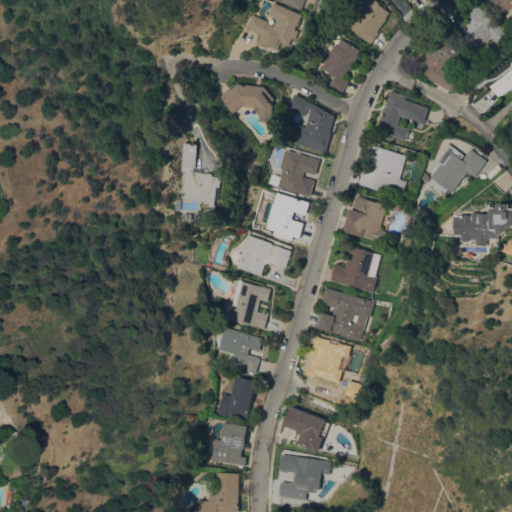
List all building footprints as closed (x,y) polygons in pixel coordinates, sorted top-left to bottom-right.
[(306,0),(302,10),(279,0),(306,0)] [(370,44),(346,25),(365,0),(376,0),(384,6),(383,7),(390,12),(386,17),(387,18),(377,31),(379,32),(370,44)] [(511,10),(511,11),(511,15),(508,19),(489,0),(511,0),(511,10)] [(303,14),(297,29),(300,30),(297,38),(294,37),(290,45),(282,42),(279,50),(268,45),(267,47),(257,44),(261,34),(246,28),(252,14),(269,21),(268,22),(275,25),(277,19),(275,18),(276,16),(270,13),(274,2),(303,14)] [(465,30),(468,28),(463,21),(467,19),(464,15),(481,2),(500,27),(476,45),(465,30)] [(424,74),(427,69),(420,64),(438,34),(449,40),(448,42),(456,47),(455,48),(461,52),(450,71),(460,77),(451,91),(424,74)] [(360,49),(357,54),(359,54),(353,65),(351,64),(344,77),(349,80),(342,93),(329,85),(335,75),(321,67),(335,43),(337,45),(341,38),(360,49)] [(511,90),(511,88),(499,97),(489,85),(511,67),(511,64),(511,62),(511,61),(511,90)] [(265,86),(276,99),(272,129),(267,128),(268,122),(258,121),(259,113),(254,107),(241,105),(232,112),(219,96),(230,86),(231,87),(237,83),(265,86)] [(430,107),(424,123),(401,115),(397,124),(409,128),(405,140),(377,130),(385,106),(386,106),(392,90),(408,95),(406,99),(430,107)] [(331,132),(332,132),(326,152),(294,143),(300,124),(306,126),(311,109),(309,108),(304,116),(287,106),(295,93),(336,115),(331,132)] [(218,206),(211,206),(212,203),(206,202),(206,201),(185,198),(186,190),(184,189),(187,167),(182,166),(185,142),(199,144),(196,168),(210,169),(209,173),(215,173),(215,175),(224,176),(223,186),(220,186),(218,200),(218,206)] [(451,143),(465,154),(462,158),(464,159),(472,148),(487,160),(475,176),(468,170),(451,192),(447,189),(444,193),(432,184),(435,179),(431,176),(442,162),(438,159),(451,143)] [(407,155),(400,178),(407,180),(402,197),(358,183),(360,177),(361,177),(364,166),(374,169),(377,160),(369,158),(374,144),(407,155)] [(305,171),(298,192),(278,186),(283,168),(280,167),(285,150),(288,151),(288,150),(321,160),(317,174),(305,171)] [(387,204),(380,229),(386,231),(383,242),(375,240),(375,238),(364,235),(364,236),(345,230),(350,210),(344,208),(349,190),(359,193),(359,194),(362,195),(361,197),(387,204)] [(267,228),(276,196),(282,197),(283,193),(311,201),(307,214),(295,210),(293,219),(305,222),(300,238),(267,228)] [(390,207),(392,200),(402,203),(400,210),(390,207)] [(456,215),(462,215),(462,214),(473,214),(473,212),(490,213),(490,207),(497,207),(497,202),(510,203),(510,208),(511,208),(511,225),(501,234),(499,234),(499,238),(489,238),(489,239),(486,239),(486,245),(476,244),(476,239),(471,239),(471,240),(469,242),(463,241),(461,239),(461,235),(455,235),(456,215)] [(237,267),(249,233),(273,242),(273,243),(292,250),(286,267),(272,261),(265,263),(261,275),(237,267)] [(511,253),(503,250),(506,242),(509,244),(511,238),(511,253)] [(374,275),(376,276),(371,292),(362,289),(362,288),(340,282),(330,279),(335,263),(344,266),(343,267),(345,268),(350,252),(348,251),(350,243),(360,245),(359,248),(380,254),(374,275)] [(239,279),(262,286),(262,285),(272,288),(268,301),(261,298),(257,310),(263,312),(263,311),(269,312),(264,329),(220,316),(224,301),(232,304),(239,279)] [(373,301),(369,317),(366,316),(362,329),(363,331),(361,336),(360,336),(359,340),(315,327),(320,311),(333,314),(335,306),(323,303),(327,287),(373,301)] [(224,326),(263,338),(259,350),(250,347),(248,353),(260,357),(256,373),(235,367),(235,354),(218,348),(224,326)] [(342,341),(338,352),(342,353),(341,354),(345,355),(341,369),(338,368),(336,373),(333,372),(333,373),(338,378),(344,372),(356,384),(346,394),(330,379),(320,376),(320,375),(311,372),(315,360),(310,358),(317,335),(331,339),(331,337),(342,341)] [(257,381),(248,412),(250,412),(248,419),(226,413),(226,415),(217,413),(223,393),(231,395),(237,375),(257,381)] [(327,419),(327,420),(330,422),(319,451),(298,443),(302,434),(297,432),(298,429),(285,424),(292,405),(327,419)] [(248,425),(245,448),(243,448),(242,455),(247,456),(246,464),(221,461),(221,462),(211,461),(214,438),(222,439),(224,422),(248,425)] [(293,489),(294,482),(291,481),(292,472),(281,470),(283,453),(332,461),(330,474),(322,473),(320,489),(314,488),(314,492),(293,489)] [(239,511),(217,511),(192,511),(192,504),(196,505),(197,500),(209,500),(209,491),(217,492),(218,471),(240,472),(239,511)]
